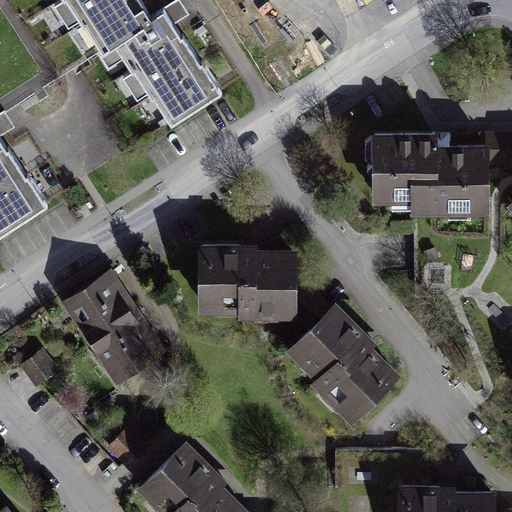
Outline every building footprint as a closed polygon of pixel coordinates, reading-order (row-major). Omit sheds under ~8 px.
[(150,14),(141,0),(68,0),(100,47),(104,44),(150,14)] [(220,88),(164,5),(150,14),(104,44),(113,57),(122,50),(171,121),(220,88)] [(428,130),(376,131),(377,192),(422,191),(423,204),(483,203),(482,140),(428,141),(428,130)] [(0,237),(48,205),(0,133),(0,237)] [(291,242),(208,242),(208,307),(291,307),(291,242)] [(158,346),(109,272),(70,298),(118,372),(158,346)] [(397,369),(337,308),(295,349),(354,410),(397,369)] [(245,511),(249,508),(187,443),(144,483),(171,511),(245,511)] [(490,511),(491,485),(399,486),(398,511),(490,511)] [(13,511),(0,496),(0,511),(13,511)]
